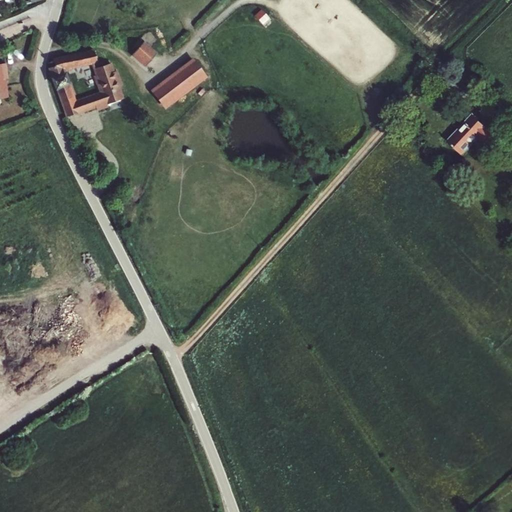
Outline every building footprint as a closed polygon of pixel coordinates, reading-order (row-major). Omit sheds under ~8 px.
[(159,54),(145,40),(133,52),(147,66),(159,54)] [(94,50),(53,59),(55,65),(48,67),(53,79),(59,76),(57,71),(64,69),(97,62),(94,50)] [(79,100),(83,111),(96,107),(97,110),(109,106),(108,104),(123,99),(119,87),(122,86),(117,70),(113,72),(110,63),(94,69),(96,74),(94,75),(97,84),(99,83),(102,92),(79,100)] [(8,78),(6,64),(0,64),(0,98),(8,97),(5,79),(8,78)] [(190,68),(148,96),(158,111),(199,83),(190,68)] [(53,79),(56,87),(69,82),(64,69),(57,71),(59,76),(53,79)] [(69,82),(56,87),(67,116),(79,112),(75,101),(69,82)] [(472,115),(448,141),(462,154),(478,137),(487,145),(494,137),(472,115)] [(507,134),(511,128),(511,125),(504,117),(497,124),(507,134)]
